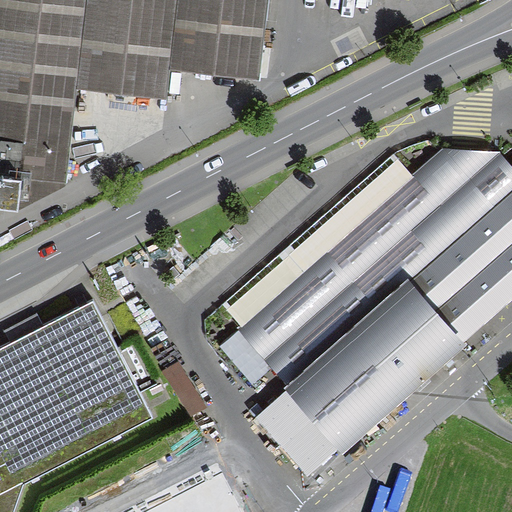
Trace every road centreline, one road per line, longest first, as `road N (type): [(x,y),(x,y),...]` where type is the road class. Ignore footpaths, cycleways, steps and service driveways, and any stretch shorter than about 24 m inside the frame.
road 1 (tertiary): [(511,25),(0,283)]
road 2 (residential): [(323,511),(511,342)]
